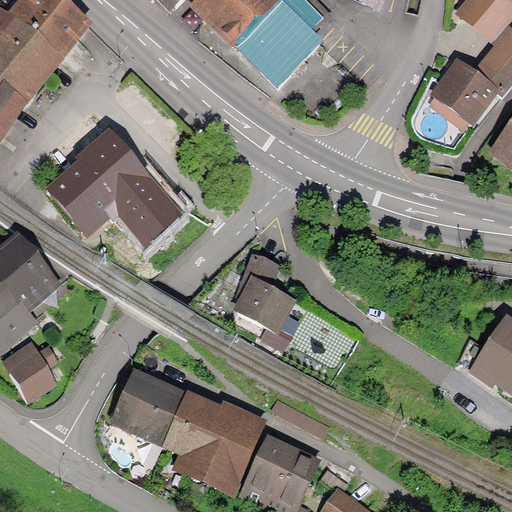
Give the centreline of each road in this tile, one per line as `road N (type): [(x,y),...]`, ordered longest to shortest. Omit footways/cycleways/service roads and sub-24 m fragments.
road 1 (unclassified): [(295,164),(140,326),(57,457)]
road 2 (primary): [(295,164),(220,110),(100,0)]
road 3 (residential): [(340,184),(410,57),(429,0)]
road 4 (primary): [(511,230),(340,184)]
